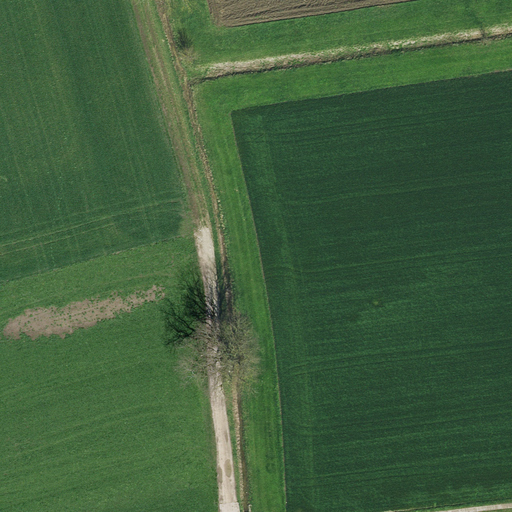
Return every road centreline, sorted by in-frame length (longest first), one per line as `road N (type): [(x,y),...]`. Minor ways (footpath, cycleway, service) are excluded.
road 1 (track): [(234,511),(197,245),(178,229),(139,234),(0,277)]
road 2 (track): [(197,245),(182,107),(154,0)]
